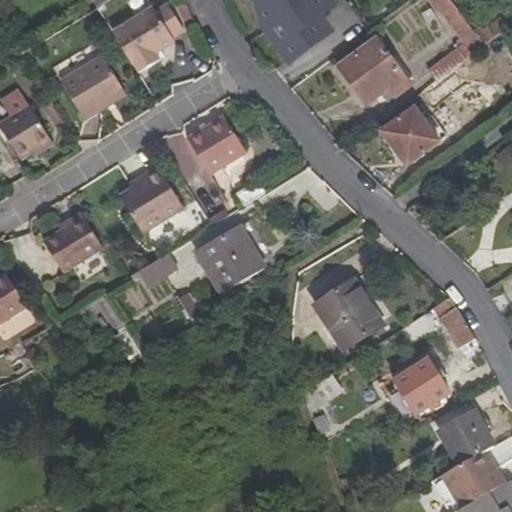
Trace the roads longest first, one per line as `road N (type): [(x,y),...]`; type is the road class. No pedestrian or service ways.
road 1 (residential): [(244,70),(460,282),(511,363)]
road 2 (residential): [(244,70),(0,223)]
